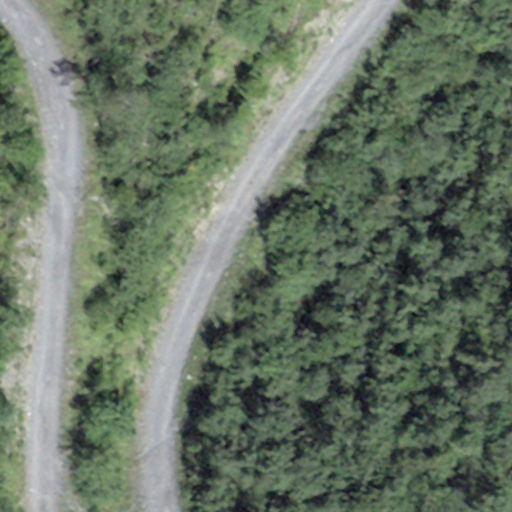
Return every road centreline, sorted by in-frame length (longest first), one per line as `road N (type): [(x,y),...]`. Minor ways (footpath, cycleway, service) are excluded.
road 1 (track): [(356,0),(263,98),(223,180),(154,376),(145,511)]
road 2 (track): [(32,511),(19,429),(20,234),(0,84)]
